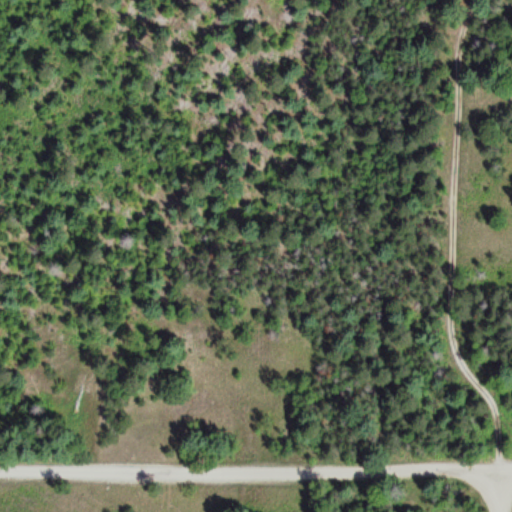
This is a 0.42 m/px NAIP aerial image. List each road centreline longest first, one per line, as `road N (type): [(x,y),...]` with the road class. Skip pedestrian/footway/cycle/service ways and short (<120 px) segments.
road 1 (residential): [(502,470),(0,462)]
road 2 (track): [(502,470),(495,405),(450,345),(459,41),(481,0)]
